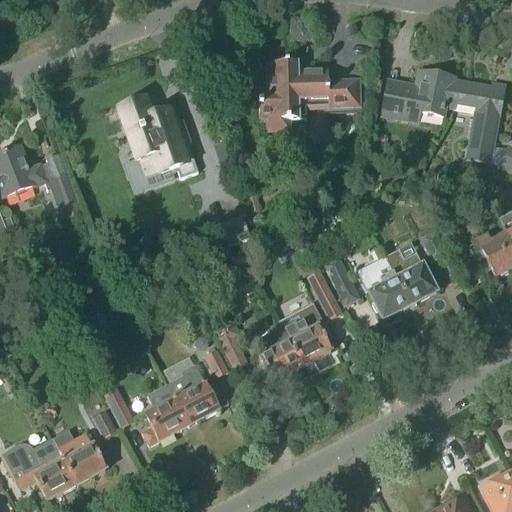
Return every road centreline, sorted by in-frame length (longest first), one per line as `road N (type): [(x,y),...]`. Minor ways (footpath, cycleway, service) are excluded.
road 1 (residential): [(231,511),(511,365)]
road 2 (residential): [(0,79),(177,14),(248,0)]
road 3 (residential): [(394,0),(511,25)]
